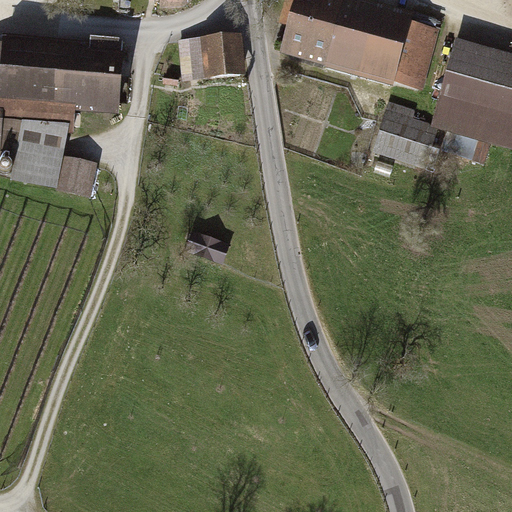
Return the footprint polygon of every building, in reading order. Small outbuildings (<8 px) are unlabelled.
[(295,0),(280,55),(394,87),(395,83),(412,21),(414,13),(366,0),(295,0)] [(440,30),(412,21),(395,83),(424,91),(440,30)] [(183,82),(247,76),(243,34),(179,41),(183,82)] [(76,111),(118,115),(123,40),(90,37),(90,42),(3,35),(2,73),(0,73),(0,171),(13,172),(12,181),(91,199),(98,165),(64,157),(67,134),(75,135),(76,111)] [(479,141),(511,150),(511,54),(456,40),(432,124),(431,129),(438,131),(446,133),(441,153),(474,162),(479,141)] [(180,76),(165,74),(163,85),(178,87),(180,76)] [(431,129),(432,124),(414,119),(416,110),(389,102),(373,153),(426,170),(438,131),(431,129)]
